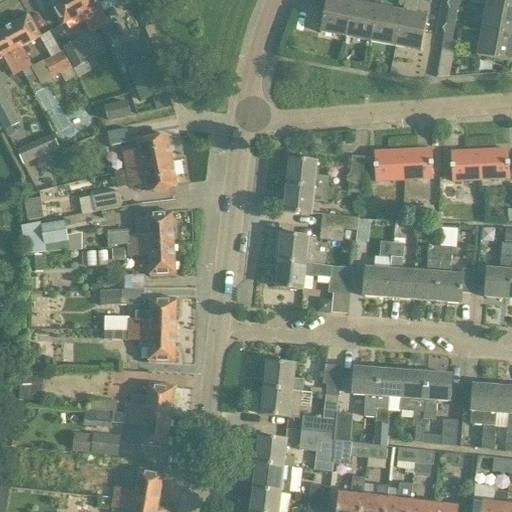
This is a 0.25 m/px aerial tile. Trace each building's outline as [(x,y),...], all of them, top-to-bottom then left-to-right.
[(61,26),(80,16),(91,35),(99,30),(83,0),(61,0),(50,6),(61,26)] [(109,24),(98,5),(107,0),(83,0),(99,30),(103,36),(112,31),(108,25),(109,24)] [(325,0),(319,32),(345,37),(351,2),(340,0),(325,0)] [(455,0),(450,0),(446,24),(454,25),(459,1),(455,0)] [(511,10),(511,0),(485,0),(485,5),(511,10)] [(345,37),(370,42),(376,7),(351,2),(345,37)] [(511,36),(511,10),(485,5),(480,30),(511,36)] [(370,42),(395,47),(402,12),(376,7),(370,42)] [(427,16),(402,12),(395,47),(420,52),(427,16)] [(32,66),(22,48),(40,38),(28,17),(1,33),(23,72),(30,85),(39,80),(31,67),(32,66)] [(449,52),(454,25),(446,24),(441,50),(449,52)] [(511,62),(511,59),(511,36),(480,30),(475,56),(511,62)] [(0,89),(0,60),(4,59),(14,77),(23,72),(1,33),(0,33),(0,123),(5,131),(18,123),(0,89)] [(77,40),(63,48),(74,69),(73,70),(78,78),(92,71),(87,62),(89,61),(77,40)] [(63,52),(44,62),(53,78),(61,74),(65,83),(76,77),(63,52)] [(129,68),(141,101),(155,95),(143,63),(129,68)] [(103,107),(107,123),(131,117),(127,102),(103,107)] [(127,130),(104,134),(107,148),(130,144),(127,130)] [(17,152),(23,166),(60,150),(53,136),(17,152)] [(139,150),(122,153),(123,155),(126,171),(172,162),(167,137),(167,136),(137,142),(139,150)] [(431,150),(403,151),(404,181),(433,180),(431,150)] [(508,150),(480,152),(481,181),(509,180),(508,150)] [(376,183),(404,181),(403,151),(374,153),(376,183)] [(453,182),(481,181),(480,152),(452,153),(453,182)] [(348,193),(361,195),(365,158),(352,157),(348,193)] [(329,178),(315,176),(316,163),(289,160),(286,186),(328,191),(329,178)] [(126,171),(115,173),(118,189),(138,185),(145,184),(147,192),(147,193),(176,187),(172,162),(126,171)] [(326,204),(328,191),(286,186),(283,213),(310,216),(312,202),(326,204)] [(121,208),(119,192),(92,196),(94,212),(121,208)] [(44,218),(41,198),(24,201),(27,221),(44,218)] [(484,220),(484,204),(458,203),(458,219),(484,220)] [(109,247),(127,246),(172,243),(171,213),(147,214),(148,218),(134,218),(135,236),(129,236),(129,233),(108,234),(109,247)] [(344,231),(357,232),(358,219),(322,215),(321,229),(344,231)] [(358,219),(357,232),(356,243),(368,245),(371,220),(358,219)] [(44,245),(44,246),(68,242),(65,221),(41,225),(40,223),(21,227),(24,248),(44,245)] [(342,243),(344,231),(321,229),(319,241),(342,243)] [(69,235),(71,250),(84,248),(81,233),(69,235)] [(317,238),(307,237),(280,235),(278,261),(325,266),(326,254),(316,253),(317,238)] [(128,257),(150,256),(151,278),(174,276),(172,243),(127,246),(128,257)] [(380,258),(391,258),(392,244),(381,243),(380,258)] [(415,270),(402,269),(404,245),(392,244),(391,258),(391,269),(388,298),(413,300),(415,270)] [(511,244),(502,244),(500,269),(488,268),(486,297),(510,299),(511,277),(511,244)] [(427,271),(415,270),(413,300),(437,302),(440,247),(428,247),(427,271)] [(462,274),(450,273),(452,248),(440,247),(437,302),(461,304),(462,294),(472,295),(474,271),(462,270),(462,274)] [(352,269),(340,267),(339,268),(331,268),(325,267),(325,266),(278,261),(275,288),(302,291),(303,276),(329,279),(328,294),(350,295),(352,269)] [(364,296),(388,298),(391,269),(366,267),(364,296)] [(144,306),(144,290),(120,291),(100,291),(101,306),(144,306)] [(150,300),(150,313),(135,312),(135,321),(128,321),(128,331),(174,332),(174,300),(150,300)] [(173,364),(174,332),(128,331),(128,332),(104,332),(104,341),(138,341),(138,348),(149,349),(149,364),(173,364)] [(304,381),(293,379),(294,366),(267,363),(264,389),(291,392),(302,393),(304,381)] [(325,366),(322,385),(326,386),(325,396),(338,397),(342,368),(325,366)] [(353,396),(365,397),(364,418),(376,419),(379,371),(355,369),(353,396)] [(390,399),(400,400),(403,373),(379,371),(376,419),(375,424),(388,425),(390,399)] [(422,444),(424,420),(427,375),(403,373),(400,400),(400,412),(414,413),(413,427),(416,427),(415,443),(422,444)] [(435,421),(437,403),(449,404),(451,377),(427,375),(424,420),(435,421)] [(20,378),(18,401),(42,402),(44,380),(20,378)] [(125,404),(124,414),(169,419),(172,388),(149,385),(147,397),(131,395),(130,404),(125,404)] [(493,451),(495,416),(497,416),(499,388),(475,386),(472,425),(483,426),(481,450),(493,451)] [(497,416),(508,417),(505,453),(511,453),(511,389),(499,388),(497,416)] [(300,420),(302,393),(291,392),(264,389),(261,416),(300,420)] [(89,412),(113,414),(116,414),(117,403),(90,400),(89,412)] [(165,451),(169,419),(124,414),(116,414),(113,414),(112,424),(134,426),(132,444),(142,445),(141,449),(165,451)] [(336,421),(334,434),(333,442),(350,444),(352,416),(336,415),(336,421)] [(303,417),(301,431),(334,434),(336,421),(303,417)] [(443,420),(442,436),(441,446),(456,448),(458,422),(443,420)] [(321,444),(333,446),(333,442),(334,434),(301,431),(299,451),(320,453),(321,444)] [(93,437),(80,436),(78,452),(91,454),(91,455),(118,458),(120,438),(93,435),(93,437)] [(295,458),(284,457),(286,441),(259,438),(256,465),(294,469),(295,458)] [(351,444),(350,444),(333,442),(333,446),(334,446),(333,464),(349,466),(350,458),(351,444)] [(369,446),(351,444),(350,458),(367,460),(369,446)] [(385,462),(387,448),(369,446),(367,460),(385,462)] [(397,468),(398,446),(389,446),(388,468),(397,468)] [(397,463),(414,464),(415,465),(417,451),(399,449),(397,463)] [(435,453),(417,451),(415,465),(433,466),(435,453)] [(462,469),(463,456),(445,454),(444,467),(462,469)] [(492,472),(510,474),(511,461),(494,459),(492,472)] [(281,494),(290,495),(293,469),(294,469),(256,465),(253,491),(281,494)] [(100,497),(113,500),(156,507),(162,475),(139,471),(136,491),(102,485),(100,497)] [(336,511),(361,511),(363,498),(363,497),(365,479),(352,478),(350,496),(338,495),(336,511)] [(399,484),(397,502),(386,500),(385,511),(409,511),(410,503),(412,486),(399,484)] [(310,486),(309,497),(322,499),(323,488),(310,486)] [(375,499),(363,498),(361,511),(385,511),(386,500),(388,487),(377,486),(375,499)] [(278,511),(281,494),(253,491),(250,511),(278,511)] [(496,492),(495,504),(483,502),(481,511),(506,511),(507,505),(508,494),(496,492)] [(320,511),(322,499),(309,497),(307,511),(320,511)] [(111,509),(128,511),(155,511),(156,507),(113,500),(111,509)] [(409,511),(433,511),(434,506),(410,503),(409,511)]
